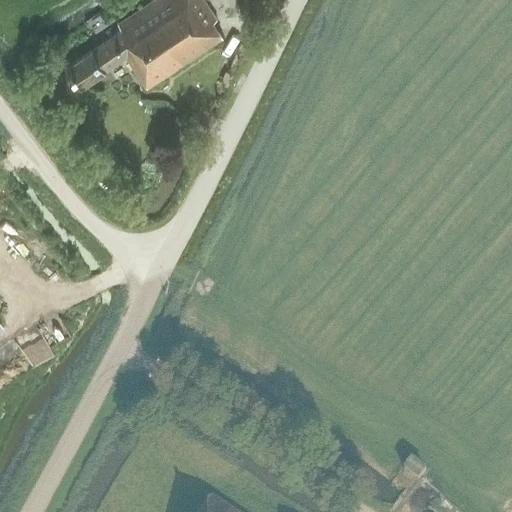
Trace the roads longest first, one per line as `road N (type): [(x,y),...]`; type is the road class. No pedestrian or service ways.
road 1 (tertiary): [(163,270),(297,0)]
road 2 (tertiary): [(32,511),(163,270)]
road 3 (unclassified): [(163,270),(101,232),(0,108)]
